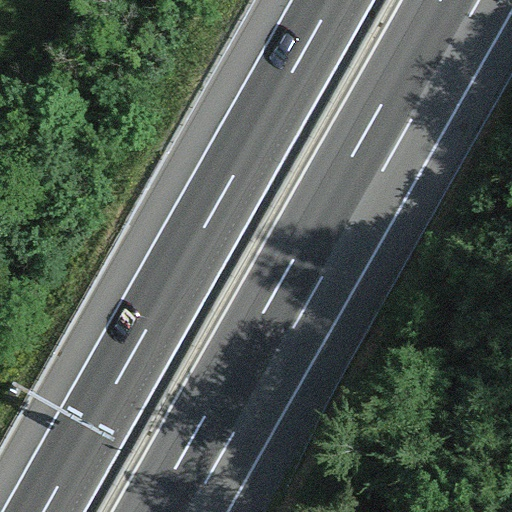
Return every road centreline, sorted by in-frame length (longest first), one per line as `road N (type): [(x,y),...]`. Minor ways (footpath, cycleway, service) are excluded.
road 1 (motorway): [(171,511),(462,0)]
road 2 (motorway): [(330,0),(39,511)]
